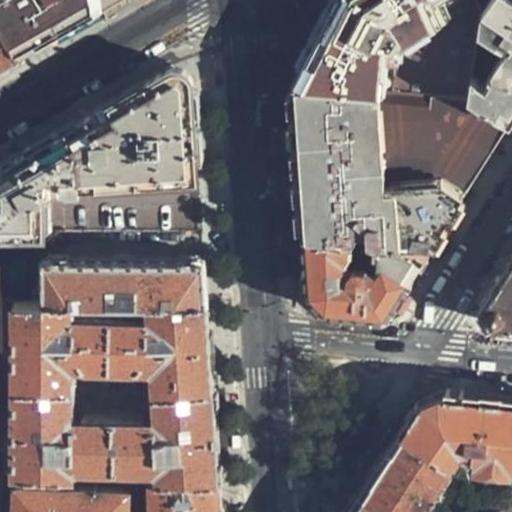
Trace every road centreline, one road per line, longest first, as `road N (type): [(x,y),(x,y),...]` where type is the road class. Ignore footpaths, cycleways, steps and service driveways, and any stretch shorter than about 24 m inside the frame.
road 1 (tertiary): [(204,0),(0,118)]
road 2 (residential): [(419,349),(511,202)]
road 3 (residential): [(419,349),(254,338)]
